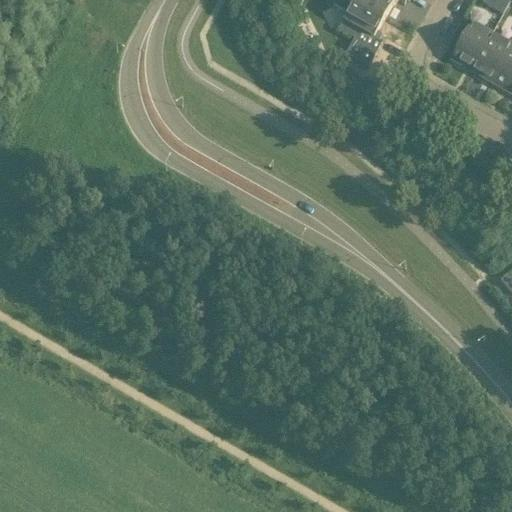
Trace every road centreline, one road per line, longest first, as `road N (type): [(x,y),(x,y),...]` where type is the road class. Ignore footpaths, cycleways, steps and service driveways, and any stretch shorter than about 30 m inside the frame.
road 1 (tertiary): [(511,405),(373,267),(181,150),(156,125),(139,59),(165,0)]
road 2 (residential): [(511,139),(415,81),(415,58),(445,0)]
